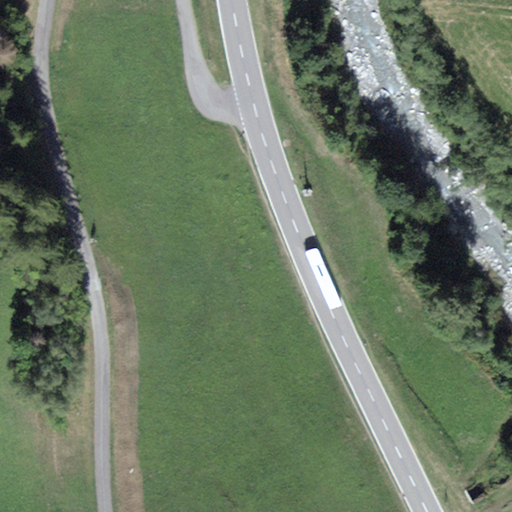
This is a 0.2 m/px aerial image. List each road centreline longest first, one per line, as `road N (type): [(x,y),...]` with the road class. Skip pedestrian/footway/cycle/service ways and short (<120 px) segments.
road 1 (residential): [(108,511),(104,303),(46,102),(56,0)]
road 2 (tertiary): [(260,122),(340,333),(427,511)]
road 3 (residential): [(260,122),(210,102),(185,0)]
road 4 (tertiary): [(238,0),(260,122)]
